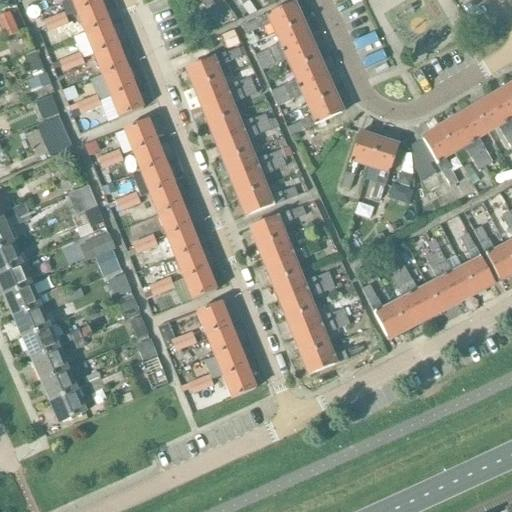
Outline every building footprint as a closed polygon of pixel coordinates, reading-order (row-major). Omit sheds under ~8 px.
[(69,0),(75,13),(101,3),(99,0),(69,0)] [(198,0),(215,24),(223,19),(209,0),(198,0)] [(248,1),(242,6),(249,16),(256,13),(248,1)] [(83,34),(109,24),(101,3),(75,13),(83,34)] [(241,27),(245,36),(270,25),(274,35),(302,23),(294,4),(241,27)] [(0,16),(0,29),(4,40),(18,34),(10,13),(0,16)] [(54,18),(58,29),(68,25),(64,14),(54,18)] [(58,29),(54,18),(43,22),(48,33),(58,29)] [(258,64),(310,41),(302,23),(274,35),(279,46),(254,57),(258,64)] [(92,56),(118,45),(109,24),(83,34),(92,56)] [(234,31),(221,36),(227,50),(239,45),(234,31)] [(290,71),(318,59),(310,41),(258,64),(261,72),(286,62),(290,71)] [(100,77),(126,67),(118,45),(92,56),(100,77)] [(193,89),(232,74),(228,63),(242,58),(238,49),(186,70),(193,89)] [(24,58),(32,76),(44,71),(37,53),(24,58)] [(69,58),(74,69),(84,65),(79,54),(69,58)] [(74,69),(69,58),(59,62),(61,68),(63,73),(74,69)] [(274,100),(326,77),(318,59),(290,71),(295,82),(270,92),(274,100)] [(109,98),(135,88),(126,67),(100,77),(109,98)] [(46,74),(27,82),(32,94),(51,86),(46,74)] [(201,107),(253,87),(250,78),(226,88),(222,78),(232,74),(193,89),(201,107)] [(306,108),(334,95),(326,77),(274,100),(277,108),(302,98),(306,108)] [(208,126),(236,114),(232,104),(243,100),(243,99),(256,94),(253,87),(201,107),(208,126)] [(135,88),(109,98),(117,120),(143,110),(135,88)] [(490,98),(511,136),(511,97),(507,88),(490,98)] [(286,128),(290,137),(342,114),(334,95),(306,108),(311,118),(286,128)] [(51,98),(35,104),(37,111),(54,104),(52,97),(51,98)] [(86,101),(91,111),(101,107),(96,97),(86,101)] [(472,109),(488,135),(498,129),(511,152),(511,151),(511,136),(490,98),(472,109)] [(91,111),(86,101),(76,105),(78,110),(80,116),(91,111)] [(455,119),(484,168),(492,163),(485,151),(485,150),(479,140),(488,135),(472,109),(455,119)] [(236,114),(208,126),(215,144),(268,123),(265,115),(240,124),(236,114)] [(438,129),(454,155),(464,150),(477,172),(484,168),(455,119),(438,129)] [(276,120),(268,123),(215,144),(222,162),(251,151),(247,141),(279,128),(276,120)] [(131,153),(156,143),(148,121),(122,131),(131,153)] [(454,155),(438,129),(421,139),(422,140),(434,162),(450,188),(458,183),(445,161),(454,155)] [(65,133),(42,143),(50,158),(72,149),(65,133)] [(368,170),(378,140),(358,134),(341,188),(350,191),(358,166),(368,170)] [(378,140),(368,170),(369,170),(379,173),(376,183),(371,198),(381,201),(390,170),(397,150),(398,147),(378,140)] [(413,145),(410,147),(415,170),(415,173),(422,184),(435,176),(429,165),(434,162),(422,140),(413,145)] [(139,174),(165,164),(156,143),(131,153),(139,174)] [(230,181),(283,160),(280,152),(266,157),(266,156),(255,160),(251,151),(222,162),(230,181)] [(108,156),(112,166),(122,162),(118,152),(108,156)] [(112,166),(108,156),(98,160),(102,170),(112,166)] [(237,199),(266,188),(262,177),(273,173),(272,172),(286,167),(283,160),(230,181),(237,199)] [(148,196),(173,185),(165,164),(139,174),(148,196)] [(401,173),(397,184),(409,187),(413,176),(401,172),(401,173)] [(105,197),(116,193),(112,184),(101,189),(105,197)] [(156,217),(182,207),(173,185),(148,196),(156,217)] [(412,193),(393,187),(389,198),(408,204),(412,193)] [(88,188),(68,196),(76,216),(83,213),(96,208),(90,192),(88,188)] [(266,188),(237,199),(245,218),(298,197),(294,188),(270,197),(266,188)] [(125,198),(130,209),(140,205),(136,195),(125,198)] [(130,209),(125,198),(115,202),(120,213),(130,209)] [(0,210),(0,224),(5,222),(14,218),(28,212),(27,212),(24,204),(1,214),(0,210)] [(165,238),(190,228),(182,207),(156,217),(165,238)] [(257,247),(285,236),(281,226),(305,217),(302,208),(249,228),(257,247)] [(90,229),(103,224),(97,209),(84,214),(88,225),(90,229)] [(28,212),(14,218),(18,226),(31,220),(28,212)] [(73,218),(71,219),(76,230),(88,225),(84,214),(83,213),(76,216),(73,218)] [(511,241),(503,246),(511,264),(511,222),(508,214),(501,217),(511,238),(511,241)] [(0,250),(14,244),(5,222),(0,224),(0,250)] [(173,259),(199,249),(190,228),(165,238),(173,259)] [(511,276),(511,264),(503,246),(493,251),(482,228),(473,232),(499,283),(511,276)] [(471,263),(462,268),(461,268),(476,295),(494,286),(467,234),(459,239),(466,252),(466,253),(471,263)] [(115,251),(109,235),(91,242),(97,258),(115,251)] [(264,266),(317,245),(314,237),(289,246),(285,236),(257,247),(264,266)] [(142,241),(146,252),(157,248),(153,237),(142,241)] [(146,252),(142,241),(132,245),(134,250),(128,253),(130,258),(146,252)] [(14,244),(0,250),(0,274),(23,265),(14,244)] [(271,284),(300,273),(296,263),(307,259),(306,258),(320,253),(317,245),(264,266),(271,284)] [(182,281),(207,271),(199,249),(173,259),(182,281)] [(457,258),(447,263),(439,249),(431,254),(458,304),(476,295),(461,268),(462,268),(457,258)] [(426,287),(440,314),(458,304),(431,254),(424,258),(436,281),(426,287)] [(23,265),(0,274),(0,289),(4,299),(32,286),(40,282),(30,262),(23,265)] [(116,268),(102,274),(103,279),(118,273),(116,268)] [(396,272),(423,323),(440,314),(426,287),(417,291),(412,281),(411,281),(404,268),(396,272)] [(207,271),(182,281),(190,303),(216,293),(207,271)] [(386,295),(392,305),(391,305),(405,332),(423,323),(396,272),(389,276),(396,289),(395,289),(396,290),(386,295)] [(278,302),(332,282),(328,273),(315,279),(315,278),(304,283),(300,273),(271,284),(278,302)] [(124,276),(107,283),(115,300),(131,293),(124,276)] [(159,283),(163,294),(174,290),(170,279),(159,283)] [(332,282),(278,302),(286,321),(315,309),(310,299),(335,289),(332,282)] [(149,287),(143,290),(147,301),(153,298),(163,294),(159,283),(149,287)] [(13,319),(41,307),(32,286),(4,299),(13,319)] [(369,286),(361,290),(387,341),(405,332),(391,305),(383,309),(377,299),(376,299),(369,286)] [(61,289),(48,295),(51,302),(64,297),(61,289)] [(80,290),(64,297),(68,305),(84,298),(80,290)] [(64,297),(51,302),(54,311),(68,305),(64,297)] [(118,307),(123,321),(140,315),(134,301),(118,307)] [(204,336),(229,325),(220,303),(195,313),(204,336)] [(22,341),(51,329),(41,307),(13,319),(22,341)] [(293,339),(346,318),(343,310),(318,319),(315,309),(286,321),(293,339)] [(129,322),(137,341),(148,337),(140,318),(129,322)] [(300,358),(329,346),(325,335),(349,326),(346,318),(293,339),(300,358)] [(168,324),(157,329),(166,351),(173,348),(173,347),(171,342),(175,341),(168,324)] [(212,357),(238,347),(229,325),(204,336),(212,357)] [(66,335),(55,340),(51,329),(22,341),(31,361),(59,349),(69,345),(83,339),(91,335),(88,327),(67,336),(66,335)] [(181,338),(185,349),(196,345),(191,334),(181,338)] [(173,348),(175,353),(185,349),(181,338),(175,341),(171,342),(173,347),(173,348)] [(72,352),(86,347),(83,339),(69,345),(72,352)] [(135,346),(142,363),(157,357),(150,341),(135,346)] [(329,346),(300,358),(308,377),(361,356),(358,347),(344,352),(344,351),(333,356),(329,346)] [(221,378),(246,368),(238,347),(212,357),(221,378)] [(40,382),(68,370),(59,349),(31,361),(40,382)] [(140,365),(151,391),(167,384),(157,358),(140,365)] [(246,368),(221,378),(230,401),(255,390),(246,368)] [(84,378),(74,382),(68,370),(40,382),(49,404),(100,382),(97,374),(85,379),(84,378)] [(198,380),(202,391),(213,387),(208,376),(198,380)] [(202,391),(198,380),(188,384),(192,395),(202,391)] [(87,413),(81,399),(103,390),(100,382),(49,404),(58,425),(87,413)]
